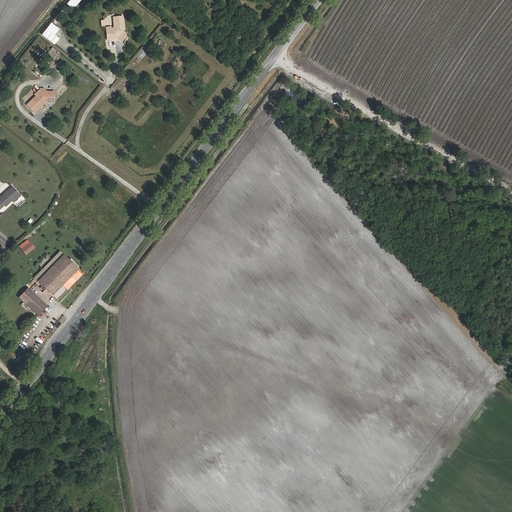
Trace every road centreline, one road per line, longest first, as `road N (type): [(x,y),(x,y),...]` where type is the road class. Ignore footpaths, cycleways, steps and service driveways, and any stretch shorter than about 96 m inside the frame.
road 1 (primary): [(316,0),(0,417)]
road 2 (track): [(511,192),(273,57)]
